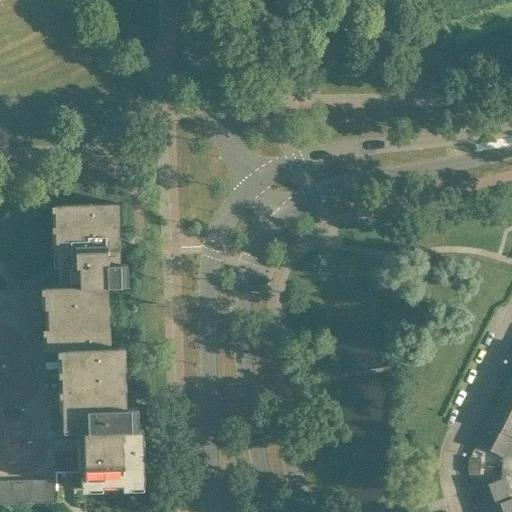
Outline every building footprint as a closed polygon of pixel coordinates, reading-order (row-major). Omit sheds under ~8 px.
[(118,204),(62,206),(65,307),(52,308),(54,350),(68,350),(71,414),(84,414),(85,432),(80,432),(80,438),(54,439),(55,475),(82,474),(82,482),(144,480),(142,428),(138,428),(137,407),(120,408),(119,369),(125,369),(124,346),(110,347),(110,326),(103,326),(102,287),(128,287),(127,264),(114,265),(113,226),(119,226),(118,204)] [(511,411),(511,388),(508,386),(499,405),(511,411)] [(511,434),(511,411),(499,405),(490,424),(511,434)] [(511,434),(490,424),(486,422),(476,444),(502,456),(502,468),(511,468),(511,434)] [(481,459),(469,458),(468,466),(480,467),(481,459)] [(480,475),(480,467),(468,466),(468,474),(480,475)] [(511,468),(502,468),(501,479),(473,489),(481,511),(485,510),(511,500),(511,468)] [(0,504),(55,503),(54,480),(0,481),(0,504)] [(511,511),(511,500),(485,510),(485,511),(511,511)]
